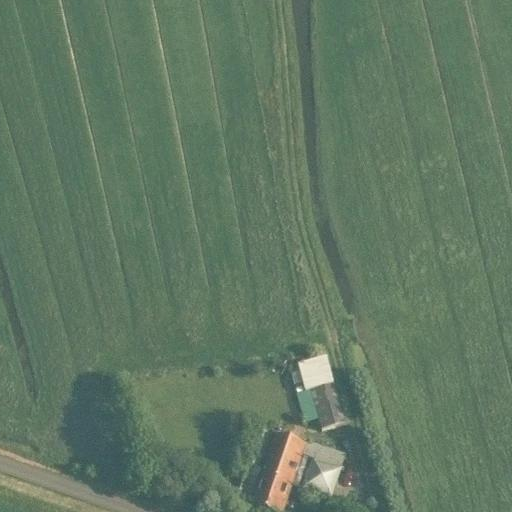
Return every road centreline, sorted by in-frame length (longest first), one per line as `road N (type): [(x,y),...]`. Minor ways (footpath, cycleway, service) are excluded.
road 1 (track): [(330,328),(297,206),(274,0)]
road 2 (track): [(378,511),(330,328)]
road 3 (track): [(473,388),(417,330),(330,328)]
road 4 (unclassified): [(157,511),(0,456)]
